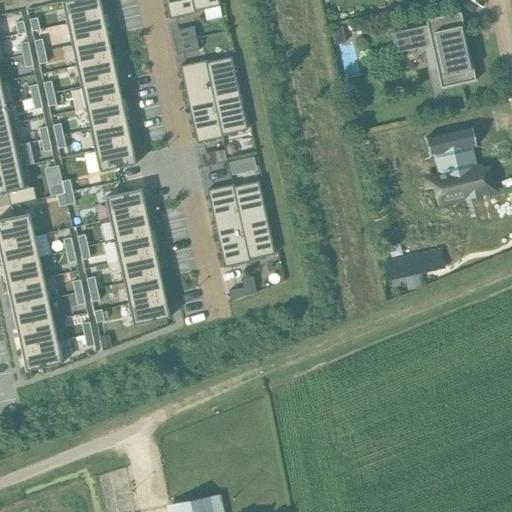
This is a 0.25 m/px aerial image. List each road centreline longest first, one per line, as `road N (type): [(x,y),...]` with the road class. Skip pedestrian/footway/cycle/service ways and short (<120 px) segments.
road 1 (track): [(154,414),(511,269)]
road 2 (residential): [(217,319),(147,0)]
road 3 (unclassified): [(0,478),(154,414)]
